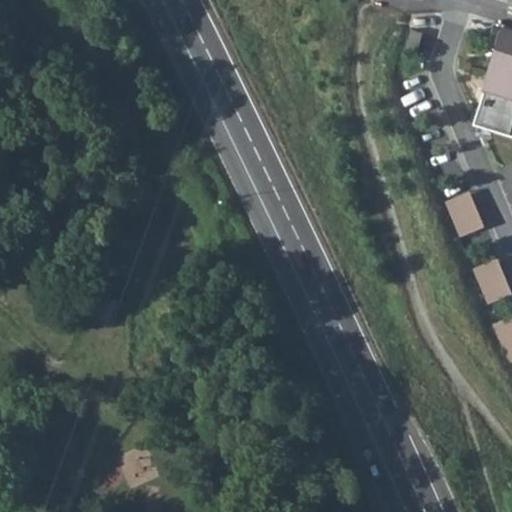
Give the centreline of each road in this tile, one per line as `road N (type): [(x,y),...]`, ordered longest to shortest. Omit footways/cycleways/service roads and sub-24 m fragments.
road 1 (trunk): [(149,0),(395,511)]
road 2 (trunk): [(432,511),(186,0)]
road 3 (residential): [(470,0),(449,75),(450,105),(511,251)]
